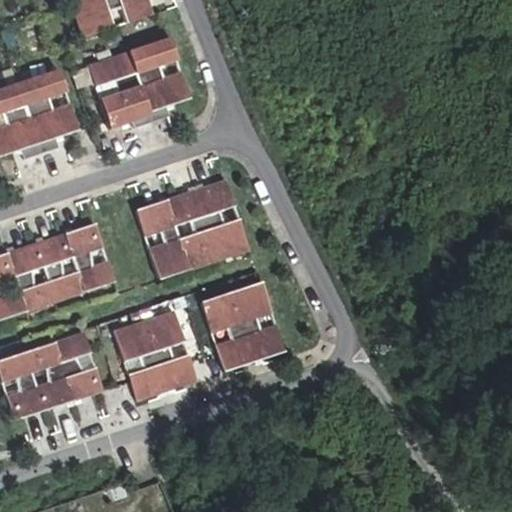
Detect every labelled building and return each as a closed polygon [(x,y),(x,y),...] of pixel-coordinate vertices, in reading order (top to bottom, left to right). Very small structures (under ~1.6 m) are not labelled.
[(149,12),(145,0),(73,0),(76,5),(69,8),(78,36),(109,26),(103,9),(115,5),(121,22),(149,12)] [(158,115),(181,107),(171,76),(154,82),(150,70),(167,65),(159,41),(79,67),(87,91),(104,86),(108,97),(91,103),(102,135),(125,127),(127,132),(160,121),(158,115)] [(52,73),(0,90),(0,116),(4,128),(0,129),(0,161),(16,156),(18,163),(52,152),(49,145),(73,137),(64,109),(47,114),(43,103),(60,97),(52,73)] [(251,252),(241,222),(227,226),(223,214),(237,210),(228,181),(166,202),(175,230),(190,225),(194,237),(179,242),(190,273),(251,252)] [(190,273),(179,242),(175,230),(166,202),(135,212),(145,240),(159,236),(163,248),(149,252),(159,283),(190,273)] [(94,226),(63,236),(71,260),(75,272),(83,295),(114,285),(106,261),(94,265),(90,253),(102,250),(94,226)] [(63,236),(32,246),(40,270),(44,282),(52,306),(83,295),(75,272),(63,276),(59,264),(71,260),(63,236)] [(32,246),(1,257),(9,280),(13,292),(21,316),(52,306),(44,282),(32,286),(28,274),(40,270),(32,246)] [(1,257),(0,257),(0,323),(21,316),(13,292),(1,296),(0,291),(0,283),(9,280),(1,257)] [(285,354),(277,328),(262,333),(258,321),(273,316),(262,283),(200,304),(211,337),(225,332),(229,344),(215,349),(224,375),(285,354)] [(197,384),(188,358),(174,362),(170,351),(184,346),(173,313),(111,333),(122,366),(137,362),(141,374),(126,378),(135,404),(197,384)] [(34,388),(41,412),(101,392),(81,333),(22,353),(29,374),(41,370),(45,384),(34,388)] [(3,399),(11,422),(41,412),(34,388),(29,374),(22,353),(0,359),(0,383),(10,380),(15,395),(3,399)]
